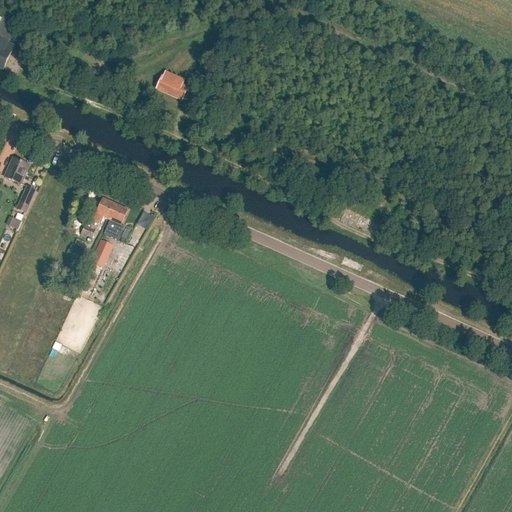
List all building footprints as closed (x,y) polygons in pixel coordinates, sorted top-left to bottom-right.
[(0,69),(3,71),(11,54),(14,46),(9,44),(0,39),(0,69)] [(185,81),(165,72),(163,77),(162,76),(156,90),(182,102),(189,88),(183,85),(185,81)] [(60,87),(63,81),(49,75),(46,81),(60,87)] [(26,164),(17,160),(15,163),(12,162),(5,177),(21,185),(28,169),(24,167),(26,164)] [(26,215),(36,191),(27,187),(16,210),(26,215)] [(109,220),(115,205),(103,199),(96,215),(98,215),(95,221),(102,224),(104,218),(109,220)] [(128,210),(115,205),(109,220),(110,221),(104,235),(119,242),(125,227),(121,225),(128,210)] [(6,226),(18,231),(22,223),(9,217),(6,226)] [(92,239),(96,231),(85,226),(80,236),(86,239),(87,237),(92,239)] [(84,249),(86,244),(77,240),(75,244),(84,249)] [(113,247),(101,242),(91,263),(103,269),(113,247)]
